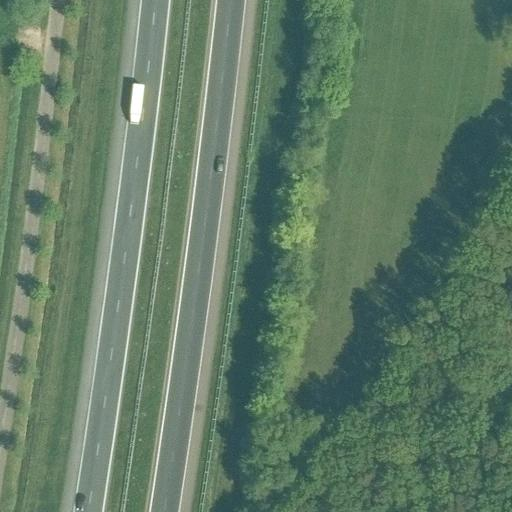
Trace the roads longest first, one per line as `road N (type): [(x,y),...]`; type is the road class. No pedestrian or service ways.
road 1 (motorway): [(162,511),(218,153),(231,0)]
road 2 (motorway): [(153,0),(87,511)]
road 3 (unclassified): [(0,446),(57,0)]
